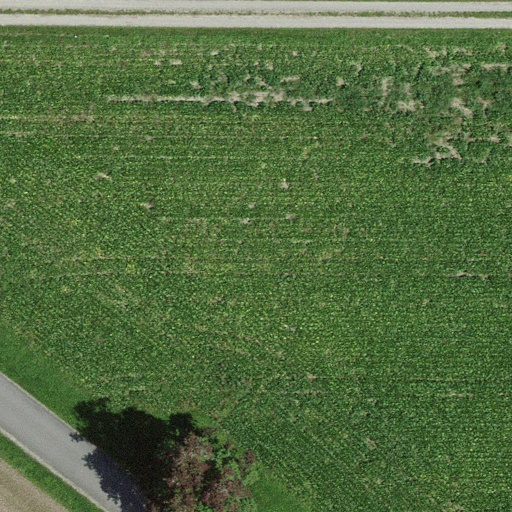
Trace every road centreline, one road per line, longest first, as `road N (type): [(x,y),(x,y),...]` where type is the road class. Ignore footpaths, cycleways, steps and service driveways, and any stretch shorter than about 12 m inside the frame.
road 1 (track): [(511,14),(0,13)]
road 2 (tertiary): [(153,511),(0,393)]
